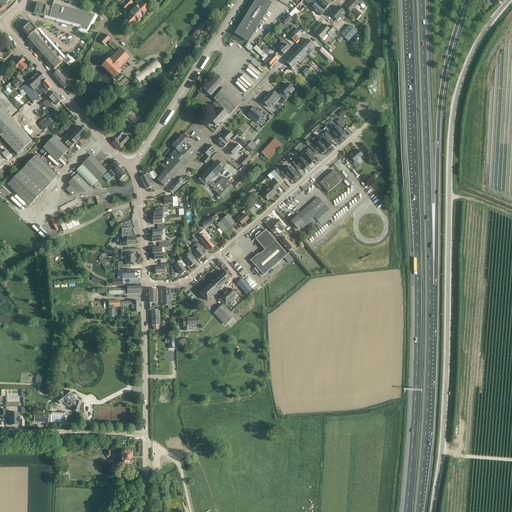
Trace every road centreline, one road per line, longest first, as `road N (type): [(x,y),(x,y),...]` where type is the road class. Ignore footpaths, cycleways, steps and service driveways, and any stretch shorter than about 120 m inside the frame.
road 1 (unclassified): [(432,511),(445,427),(449,140),(465,75),(511,0)]
road 2 (motorway): [(408,0),(417,325),(406,511)]
road 3 (motorway): [(430,285),(439,105),(466,0)]
road 4 (motorway): [(430,285),(421,0)]
road 5 (residential): [(140,198),(167,187),(339,0)]
road 6 (residential): [(145,285),(190,277),(359,130)]
road 7 (motorway): [(419,511),(430,285)]
road 8 (unclassified): [(132,168),(242,0)]
road 9 (unclassified): [(132,168),(21,47)]
road 10 (unclassified): [(147,434),(145,285)]
road 11 (unclassified): [(0,432),(147,434)]
